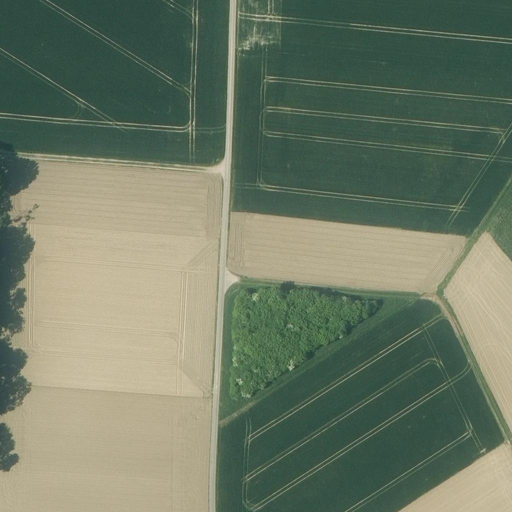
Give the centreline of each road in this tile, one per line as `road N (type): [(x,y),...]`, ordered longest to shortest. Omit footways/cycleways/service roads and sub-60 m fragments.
road 1 (track): [(213,511),(232,0)]
road 2 (track): [(222,278),(446,295),(511,434)]
road 3 (track): [(0,157),(226,173)]
road 4 (track): [(446,295),(511,192)]
